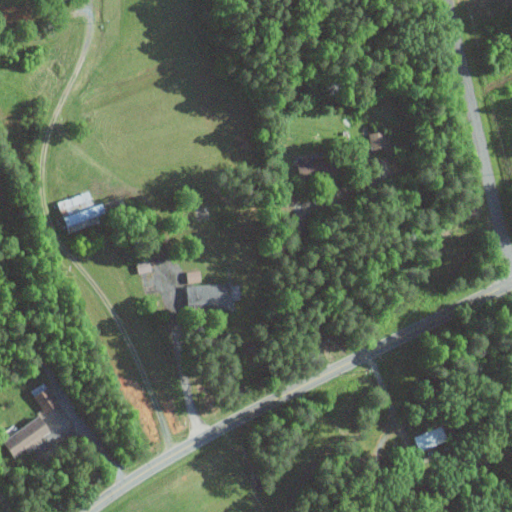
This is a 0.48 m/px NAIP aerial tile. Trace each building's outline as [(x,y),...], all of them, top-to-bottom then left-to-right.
[(379,131),(364,133),(365,150),(381,148),(379,131)] [(323,176),(320,159),(292,163),(295,180),(323,176)] [(79,228),(76,218),(92,213),(85,192),(51,203),(62,234),(79,228)] [(225,310),(224,284),(180,286),(179,260),(159,261),(160,283),(166,283),(166,291),(176,291),(178,312),(225,310)] [(29,395),(38,412),(54,404),(45,386),(29,395)] [(47,433),(35,415),(0,439),(0,458),(3,463),(47,433)]
